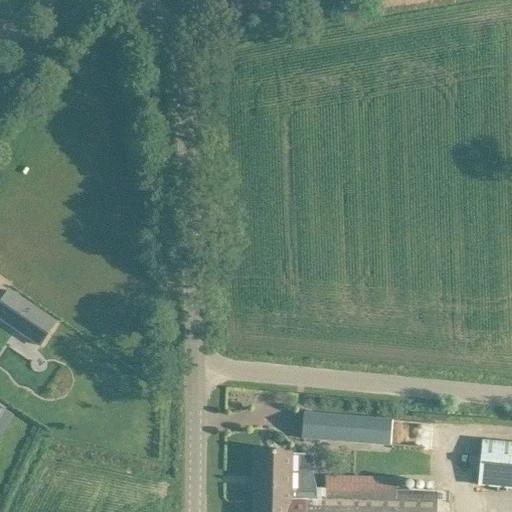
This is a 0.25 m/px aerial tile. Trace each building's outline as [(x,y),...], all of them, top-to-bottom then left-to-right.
[(0,174),(110,247),(137,205),(27,133),(0,174)] [(55,322),(9,291),(0,303),(0,319),(39,346),(55,322)] [(0,328),(0,388),(103,438),(127,389),(0,328)] [(304,414),(302,439),(390,446),(392,421),(304,414)] [(511,444),(482,442),(477,486),(511,489),(511,444)] [(255,452),(253,511),(436,511),(437,492),(396,491),(396,478),(325,477),(325,489),(290,489),(292,453),(255,452)]
